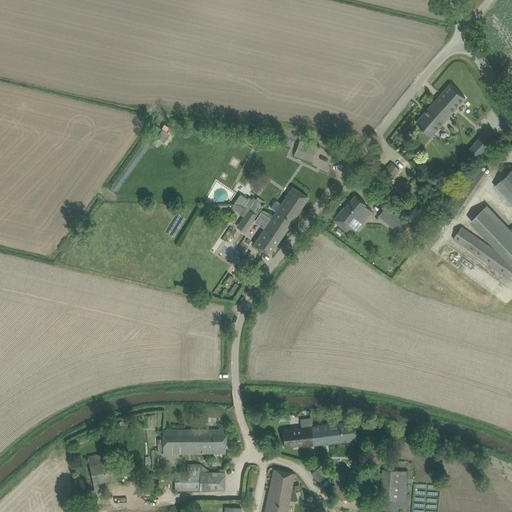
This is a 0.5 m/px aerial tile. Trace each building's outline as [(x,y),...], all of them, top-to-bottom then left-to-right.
[(450,84),(433,103),(448,117),(465,98),(450,84)] [(448,117),(433,103),(416,123),(431,136),(448,117)] [(156,137),(163,143),(170,134),(162,129),(156,137)] [(481,136),(469,149),(477,157),(478,157),(490,144),(481,136)] [(295,155),(312,161),(317,146),(300,140),(295,155)] [(396,166),(381,183),(385,186),(400,169),(396,166)] [(479,166),(463,189),(447,213),(457,220),(473,196),(489,172),(479,166)] [(511,169),(506,175),(495,186),(511,204),(511,169)] [(275,201),(271,207),(271,209),(276,212),(273,216),(282,222),(283,221),(289,225),(308,198),(300,192),(292,187),(281,204),(277,201),(275,201)] [(334,220),(347,231),(360,215),(366,219),(372,211),(365,206),(366,204),(355,195),(345,208),(344,207),(334,220)] [(248,197),(243,205),(245,207),(246,208),(256,215),(259,210),(263,204),(253,197),(252,199),(248,197)] [(410,223),(424,232),(437,213),(423,203),(410,223)] [(233,204),(231,207),(246,218),(251,221),(254,218),(266,226),(254,243),(261,248),(268,253),(270,254),(289,225),(283,221),(282,222),(273,216),(266,212),(259,210),(256,215),(246,208),(245,207),(243,205),(242,205),(241,205),(233,204)] [(511,230),(487,205),(441,248),(503,313),(511,304),(511,230)] [(410,223),(395,211),(386,222),(401,234),(410,223)] [(293,429),(283,430),(284,447),(303,445),(303,446),(314,445),(312,425),(311,418),(300,419),(301,428),(293,429)] [(324,424),(312,425),(314,445),(327,443),(353,439),(352,429),(351,421),(324,424)] [(162,452),(225,452),(225,429),(162,429),(162,452)] [(87,456),(96,493),(104,491),(102,482),(117,478),(111,451),(87,456)] [(175,472),(175,490),(225,490),(225,472),(214,472),(200,463),(187,464),(188,471),(176,472),(175,472)] [(334,499),(344,499),(345,465),(335,465),(334,499)] [(264,511),(287,511),(295,473),(273,469),(264,511)] [(382,469),(380,499),(404,501),(407,471),(382,469)]
